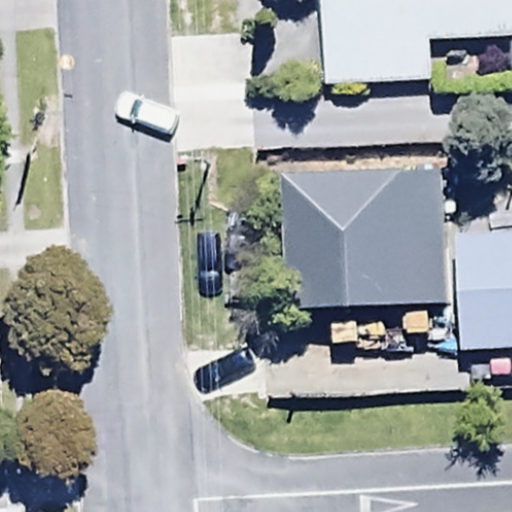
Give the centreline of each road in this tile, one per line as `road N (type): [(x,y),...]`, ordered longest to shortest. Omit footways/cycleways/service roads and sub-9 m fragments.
road 1 (residential): [(105,0),(126,502)]
road 2 (residential): [(126,502),(511,482)]
